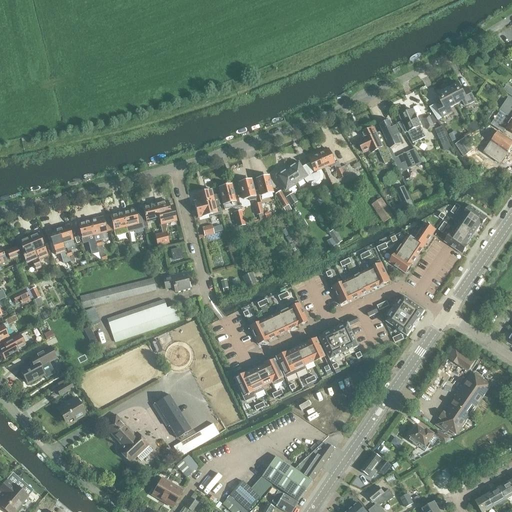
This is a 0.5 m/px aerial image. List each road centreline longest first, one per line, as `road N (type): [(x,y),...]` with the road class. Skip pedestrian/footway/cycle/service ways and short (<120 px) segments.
road 1 (residential): [(511,17),(345,106),(175,167)]
road 2 (residential): [(225,320),(247,361),(401,287),(445,315)]
road 3 (tertiary): [(310,511),(445,315)]
road 4 (residential): [(175,167),(0,214)]
road 5 (residential): [(0,396),(65,466),(130,511)]
road 6 (residential): [(208,300),(175,167)]
